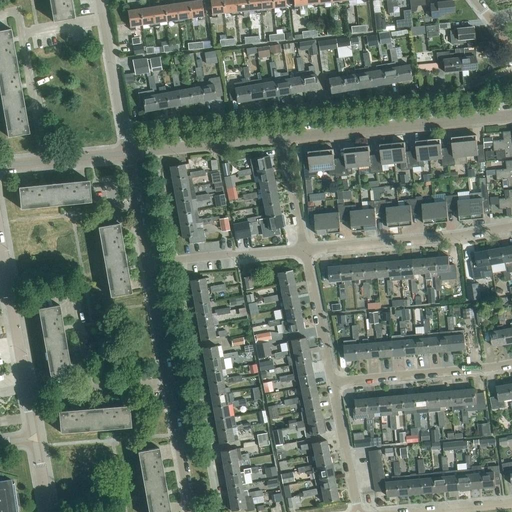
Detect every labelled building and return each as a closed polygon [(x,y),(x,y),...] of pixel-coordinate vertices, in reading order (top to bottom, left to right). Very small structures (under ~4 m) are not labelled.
[(74,17),(71,0),(49,0),(53,21),(74,17)] [(201,0),(197,0),(188,1),(191,17),(198,16),(198,20),(204,19),(201,0)] [(224,13),(222,0),(209,0),(212,18),(217,17),(217,13),(224,13)] [(237,15),(235,0),(222,0),(224,13),(231,12),(232,16),(237,15)] [(249,10),(247,0),(235,0),(237,15),(242,15),(241,11),(249,10)] [(261,12),(259,0),(247,0),(249,10),(256,9),(256,13),(261,12)] [(273,8),(272,0),(259,0),(261,12),(266,12),(266,8),(273,8)] [(285,0),(272,0),(273,8),(280,7),(281,10),(286,10),(285,0)] [(306,4),(305,0),(293,0),(294,9),(299,9),(299,5),(306,4)] [(425,5),(424,0),(409,0),(411,12),(415,12),(417,6),(425,5)] [(430,4),(430,9),(431,18),(446,16),(446,13),(454,12),(453,0),(437,2),(437,3),(430,4)] [(191,17),(188,1),(176,3),(179,23),(184,22),(184,19),(191,17)] [(179,23),(176,3),(164,5),(166,21),(173,20),(174,24),(179,23)] [(166,21),(164,5),(152,7),(155,26),(160,26),(159,22),(166,21)] [(155,26),(152,7),(140,8),(142,25),(149,24),(150,27),(155,26)] [(142,25),(140,8),(127,10),(130,30),(135,29),(135,26),(142,25)] [(380,12),(373,13),(375,30),(385,29),(384,19),(381,19),(380,12)] [(412,34),(424,33),(423,25),(411,26),(412,34)] [(450,30),(451,44),(465,42),(465,39),(474,38),(473,27),(457,28),(457,30),(450,30)] [(0,30),(0,66),(16,63),(10,29),(0,30)] [(376,35),(366,36),(367,43),(377,42),(376,35)] [(350,45),(349,38),(349,37),(335,39),(336,47),(350,45)] [(335,39),(318,41),(319,52),(337,50),(336,47),(335,39)] [(317,54),(315,40),(299,42),(300,51),(308,49),(309,55),(317,54)] [(280,44),(269,45),(270,52),(281,50),(280,44)] [(133,47),(134,53),(134,54),(143,52),(142,45),(133,47)] [(154,53),(153,47),(151,47),(150,45),(146,45),(146,47),(146,54),(154,53)] [(473,53),(476,53),(475,47),(459,49),(461,70),(476,69),(475,56),(473,56),(473,53)] [(461,70),(459,49),(455,49),(455,53),(449,53),(449,51),(436,52),(437,64),(443,63),(444,72),(461,70)] [(215,51),(204,53),(206,64),(217,63),(215,51)] [(194,61),(193,53),(184,54),(186,62),(194,61)] [(176,64),(184,62),(183,55),(174,56),(176,64)] [(162,70),(160,56),(149,59),(152,72),(162,70)] [(149,72),(146,58),(132,60),(135,75),(149,72)] [(395,67),(396,67),(395,62),(392,63),(391,62),(381,64),(384,84),(398,81),(395,67)] [(23,98),(16,63),(0,66),(0,93),(1,102),(23,98)] [(318,88),(315,74),(314,65),(308,66),(308,70),(303,71),(302,64),(297,65),(298,72),(301,72),(302,76),(301,76),(304,91),(318,88)] [(384,84),(381,64),(375,65),(376,70),(369,71),(368,72),(371,86),(384,84)] [(409,64),(396,67),(395,67),(398,81),(411,79),(409,64)] [(368,72),(369,71),(368,67),(365,68),(365,67),(354,69),(355,74),(358,88),(371,86),(368,72)] [(288,78),(289,78),(288,72),(281,73),(276,72),(276,69),(275,69),(270,70),(271,77),(274,77),(274,81),(275,81),(277,95),(291,93),(288,78)] [(262,83),(260,72),(256,73),(258,79),(250,81),(248,74),(243,75),(244,82),(247,81),(251,100),(264,98),(262,83)] [(355,74),(342,76),(344,91),(358,88),(355,74)] [(301,76),(289,78),(288,78),(291,93),(304,91),(301,76)] [(344,91),(342,76),(328,79),(330,93),(344,91)] [(207,84),(207,85),(201,86),(204,101),(216,98),(215,95),(222,93),(219,77),(209,79),(207,84)] [(247,81),(244,82),(242,82),(243,87),(228,90),(230,100),(236,99),(237,102),(251,100),(247,81)] [(275,81),(274,81),(262,83),(264,98),(277,95),(275,81)] [(166,92),(165,86),(158,87),(159,94),(154,95),(156,109),(168,107),(166,92)] [(204,101),(201,86),(189,88),(192,103),(204,101)] [(192,103),(189,88),(177,90),(180,105),(192,103)] [(143,106),(144,111),(156,109),(154,95),(153,90),(150,91),(150,90),(138,92),(141,107),(143,106)] [(180,105),(177,90),(166,92),(168,107),(180,105)] [(29,133),(23,98),(1,102),(8,136),(29,133)] [(493,140),(493,146),(511,143),(511,130),(503,131),(504,139),(493,140)] [(476,135),(464,136),(466,156),(478,155),(478,163),(485,162),(483,144),(477,145),(476,135)] [(466,156),(464,136),(452,137),(453,150),(447,151),(449,166),(455,165),(454,157),(466,156)] [(449,166),(447,151),(442,151),(440,138),(428,139),(430,160),(442,158),(443,166),(449,166)] [(493,146),(492,138),(483,138),(484,146),(493,146)] [(430,160),(428,139),(416,141),(417,154),(411,154),(413,167),(424,166),(424,160),(430,160)] [(413,167),(411,154),(406,155),(405,142),(392,143),(394,163),(401,162),(401,170),(413,169),(413,167)] [(394,163),(392,143),(380,144),(381,157),(376,158),(377,173),(383,172),(383,164),(394,163)] [(511,157),(511,143),(493,146),(494,151),(505,150),(505,158),(511,157)] [(377,173),(376,158),(370,158),(369,145),(357,147),(358,167),(370,165),(371,173),(377,173)] [(345,161),(340,161),(341,176),(348,175),(347,174),(353,174),(352,167),(358,167),(357,147),(344,148),(345,161)] [(341,176),(340,161),(334,162),(333,149),(321,150),(323,170),(329,169),(330,175),(335,175),(336,177),(341,176)] [(323,170),(321,150),(308,151),(309,161),(303,162),(305,180),(311,179),(311,177),(317,177),(316,171),(323,170)] [(254,158),(256,170),(271,167),(269,155),(254,158)] [(496,169),(496,175),(511,173),(511,159),(506,161),(506,168),(496,169)] [(230,175),(228,162),(221,163),(224,176),(230,175)] [(190,170),(185,171),(184,164),(169,166),(172,178),(186,176),(190,175),(191,178),(198,177),(197,171),(190,173),(190,170)] [(273,179),(271,167),(256,170),(252,171),(253,174),(253,176),(257,176),(259,182),(273,179)] [(511,186),(511,173),(496,175),(497,180),(507,179),(508,187),(511,186)] [(226,188),(234,187),(232,175),(224,177),(225,182),(226,188)] [(188,188),(188,187),(186,176),(172,178),(174,190),(188,188)] [(487,184),(486,184),(486,178),(480,178),(480,184),(481,192),(469,193),(470,199),(472,219),(484,218),(483,208),(489,207),(487,184)] [(276,191),(273,179),(259,182),(253,183),(254,188),(260,187),(261,194),(276,191)] [(89,180),(54,184),(55,205),(91,202),(89,180)] [(224,191),(223,183),(216,184),(217,192),(224,191)] [(55,205),(54,184),(18,187),(20,208),(55,205)] [(194,186),(188,187),(188,188),(174,190),(176,202),(190,200),(195,199),(195,201),(196,201),(202,200),(201,195),(195,196),(194,186)] [(226,188),(228,200),(236,199),(234,187),(226,188)] [(376,215),(381,215),(380,200),(379,193),(379,187),(373,187),(374,201),(368,201),(369,209),(363,210),(365,230),(377,228),(376,215)] [(499,204),(511,202),(511,189),(504,190),(505,198),(498,198),(498,197),(490,197),(491,205),(499,204)] [(351,190),(343,191),(344,199),(352,198),(351,190)] [(278,203),(276,191),(261,194),(257,195),(256,192),(249,194),(250,199),(257,197),(257,199),(254,200),(255,205),(259,204),(258,200),(260,199),(262,198),(264,206),(278,203)] [(340,219),(345,218),(344,206),(344,199),(343,191),(337,192),(339,204),(338,204),(338,212),(327,213),(329,233),(341,232),(340,219)] [(217,207),(226,205),(224,195),(215,196),(217,207)] [(447,208),(453,208),(452,195),(445,196),(446,202),(434,203),(436,223),(449,221),(447,208)] [(472,219),(470,199),(458,200),(458,195),(452,195),(453,208),(458,207),(460,220),(472,219)] [(436,223),(434,203),(423,204),(422,196),(416,197),(416,199),(417,211),(423,211),(424,224),(436,223)] [(192,211),(197,210),(196,201),(195,201),(195,199),(190,200),(176,202),(178,214),(192,211)] [(412,212),(417,211),(416,199),(410,199),(410,205),(399,206),(400,226),(413,225),(412,212)] [(400,226),(399,206),(392,207),(392,201),(386,202),(386,200),(380,200),(381,215),(387,214),(388,227),(400,226)] [(507,216),(511,215),(511,202),(499,204),(499,209),(506,209),(507,216)] [(280,215),(278,203),(264,206),(266,217),(280,215)] [(351,218),(352,231),(365,230),(363,210),(357,210),(356,205),(344,206),(345,218),(351,218)] [(329,233),(327,213),(315,214),(314,207),(308,207),(309,225),(315,224),(316,234),(329,233)] [(197,210),(192,211),(178,214),(180,226),(195,223),(199,222),(199,225),(206,224),(205,219),(202,219),(202,218),(199,218),(197,210)] [(262,221),(258,221),(259,224),(267,223),(268,229),(283,226),(280,215),(266,217),(262,218),(262,221)] [(230,230),(228,218),(219,219),(221,232),(230,230)] [(250,235),(247,221),(233,224),(235,238),(250,235)] [(98,227),(104,261),(125,258),(119,223),(98,227)] [(203,228),(196,229),(195,223),(180,226),(182,238),(188,237),(189,244),(205,241),(203,228)] [(511,265),(511,245),(502,247),(505,262),(506,266),(508,266),(509,273),(511,272),(511,270),(511,265)] [(505,262),(502,247),(489,250),(491,264),(505,262)] [(491,264),(489,250),(475,252),(478,267),(480,278),(485,277),(484,271),(492,269),(491,264)] [(449,256),(436,257),(438,272),(450,271),(449,256)] [(438,272),(436,257),(424,258),(426,273),(426,279),(431,279),(431,277),(435,277),(436,284),(441,283),(440,276),(438,276),(438,272)] [(131,292),(125,258),(104,261),(110,296),(131,292)] [(426,273),(424,258),(412,259),(414,274),(426,273)] [(414,278),(414,274),(412,259),(400,260),(402,280),(411,279),(412,286),(417,285),(416,278),(414,278)] [(402,280),(400,260),(388,261),(390,276),(390,281),(392,280),(402,280)] [(390,276),(388,261),(377,262),(378,277),(390,276)] [(378,277),(377,262),(365,264),(366,278),(378,277)] [(366,278),(365,264),(353,265),(354,279),(366,278)] [(354,279),(353,265),(340,266),(342,280),(354,279)] [(342,280),(340,266),(328,267),(330,281),(342,280)] [(277,273),(273,274),(266,275),(267,280),(278,278),(279,284),(280,285),(294,282),(292,270),(277,273)] [(252,288),(250,276),(243,277),(246,289),(252,288)] [(204,278),(190,280),(192,292),(207,290),(204,278)] [(296,294),(294,282),(280,285),(279,284),(275,285),(276,290),(280,289),(282,297),(296,294)] [(481,299),(479,283),(467,284),(469,301),(481,299)] [(209,302),(207,290),(192,292),(194,304),(209,302)] [(255,300),(254,293),(247,295),(248,302),(255,300)] [(299,305),(296,294),(282,297),(284,308),(299,305)] [(211,313),(209,302),(194,304),(196,316),(211,313)] [(38,308),(44,343),(65,339),(59,305),(38,308)] [(301,317),(299,305),(284,308),(280,309),(282,318),(282,321),(301,317)] [(213,325),(211,313),(196,316),(198,328),(213,325)] [(304,329),(301,317),(282,321),(282,318),(275,320),(276,325),(281,324),(283,333),(289,332),(304,329)] [(215,337),(213,325),(198,328),(200,340),(215,337)] [(506,344),(504,329),(503,325),(500,325),(497,326),(498,330),(490,332),(493,346),(506,344)] [(418,354),(416,341),(416,334),(406,335),(406,328),(401,329),(401,334),(401,336),(403,336),(404,340),(406,355),(418,354)] [(440,337),(441,351),(453,350),(452,336),(452,331),(449,331),(449,330),(440,331),(440,337)] [(271,340),(270,332),(256,334),(257,342),(271,340)] [(430,352),(428,338),(428,333),(425,334),(416,334),(416,341),(418,354),(430,352)] [(406,355),(404,340),(403,336),(401,336),(401,334),(392,335),(392,341),(394,356),(394,357),(401,357),(401,355),(406,355)] [(466,349),(464,334),(452,336),(453,350),(466,349)] [(244,344),(243,337),(231,339),(233,346),(244,344)] [(309,348),(308,342),(306,342),(305,337),(286,341),(288,350),(289,353),(293,353),(293,352),(308,349),(307,348),(309,348)] [(440,337),(428,338),(430,352),(441,351),(440,337)] [(71,374),(65,339),(44,343),(50,378),(71,374)] [(370,358),(368,343),(368,339),(362,339),(363,344),(357,344),(356,344),(358,359),(370,358)] [(358,359),(356,344),(357,344),(356,340),(354,340),(344,341),(346,362),(353,361),(353,359),(358,359)] [(394,356),(392,341),(380,342),(382,357),(394,356)] [(268,342),(256,344),(259,358),(271,355),(268,342)] [(382,357),(380,342),(368,343),(370,358),(382,357)] [(202,348),(204,360),(219,358),(217,345),(202,348)] [(310,361),(308,349),(293,352),(293,353),(289,353),(288,350),(281,352),(282,357),(289,356),(290,359),(294,358),(295,363),(296,364),(310,361)] [(225,369),(223,359),(223,357),(219,358),(204,360),(206,372),(221,369),(221,370),(225,369)] [(271,369),(270,360),(258,363),(260,370),(260,371),(261,371),(266,370),(271,369)] [(312,373),(310,361),(296,364),(295,363),(291,364),(292,370),(297,369),(298,375),(298,376),(312,373)] [(222,376),(221,370),(221,369),(206,372),(208,384),(223,381),(227,381),(228,383),(235,382),(234,377),(228,378),(228,375),(222,376)] [(315,384),(312,373),(298,376),(298,375),(293,376),(293,374),(286,375),(287,380),(294,379),(294,381),(299,380),(300,387),(315,384)] [(229,387),(224,388),(223,381),(208,384),(210,396),(225,393),(230,392),(229,387)] [(263,383),(265,392),(273,390),(271,382),(263,383)] [(511,394),(510,384),(510,382),(502,383),(503,385),(496,386),(498,396),(490,397),(492,409),(505,407),(504,400),(511,398),(511,394)] [(317,396),(315,384),(300,387),(303,399),(317,396)] [(486,409),(484,392),(476,393),(475,388),(463,390),(464,404),(465,409),(467,408),(467,411),(486,409)] [(453,410),(462,409),(465,409),(464,404),(463,390),(451,391),(452,405),(453,410)] [(452,405),(451,391),(439,392),(440,407),(441,411),(443,411),(446,410),(445,406),(452,405)] [(439,392),(427,393),(429,412),(438,411),(441,411),(440,407),(439,392)] [(227,405),(225,393),(210,396),(212,407),(227,405)] [(429,412),(427,393),(415,394),(417,413),(419,413),(429,412)] [(417,413),(415,394),(403,395),(405,410),(404,410),(405,414),(414,413),(415,420),(420,420),(419,413),(417,413)] [(405,410),(403,395),(391,396),(393,411),(392,411),(393,415),(395,415),(399,415),(398,410),(404,410),(405,410)] [(320,408),(317,396),(303,399),(298,400),(298,398),(291,399),(292,404),(299,403),(299,405),(304,405),(305,411),(320,408)] [(393,411),(391,396),(379,397),(381,412),(392,411),(393,411)] [(381,412),(379,397),(367,398),(369,417),(372,417),(375,417),(374,413),(381,412)] [(369,417),(367,398),(355,399),(356,414),(353,414),(354,419),(367,418),(367,425),(372,424),(372,417),(369,417)] [(130,426),(129,405),(93,408),(95,429),(130,426)] [(229,417),(227,405),(212,407),(215,419),(229,417)] [(95,429),(93,408),(58,411),(60,432),(95,429)] [(301,412),(302,421),(303,423),(307,423),(322,420),(320,408),(305,411),(301,412)] [(231,428),(229,417),(215,419),(217,431),(231,428)] [(324,432),(322,420),(303,423),(302,421),(296,422),(297,427),(297,432),(304,430),(306,437),(311,436),(310,435),(324,432)] [(237,435),(236,430),(243,429),(242,424),(235,425),(236,427),(231,428),(217,431),(219,443),(234,441),(233,440),(238,440),(237,435)] [(489,424),(477,426),(479,437),(491,436),(489,424)] [(281,436),(273,438),(275,445),(282,443),(281,436)] [(358,448),(371,446),(370,438),(357,440),(358,448)] [(312,443),(300,446),(301,450),(313,448),(314,455),(329,452),(326,440),(312,443)] [(463,441),(455,442),(455,450),(464,449),(463,441)] [(455,450),(455,442),(443,443),(444,451),(455,450)] [(137,451),(144,486),(165,482),(159,447),(137,451)] [(248,453),(236,455),(235,448),(220,451),(222,463),(237,460),(237,461),(249,459),(248,453)] [(394,456),(393,448),(385,449),(386,457),(394,456)] [(331,464),(329,452),(314,455),(316,466),(316,467),(331,464)] [(239,473),(237,461),(237,460),(222,463),(225,475),(239,473)] [(511,461),(502,464),(504,476),(510,475),(511,484),(511,461)] [(471,489),(470,470),(472,469),(472,466),(471,462),(466,463),(467,470),(458,471),(459,490),(460,490),(460,491),(467,491),(467,489),(471,489)] [(333,476),(331,464),(316,467),(316,466),(312,467),(311,465),(305,467),(306,472),(306,474),(313,473),(314,479),(333,476)] [(483,488),(482,473),(482,467),(482,465),(472,466),(472,469),(470,470),(471,489),(483,488)] [(496,486),(495,474),(500,474),(499,465),(488,466),(488,472),(482,473),(483,488),(484,487),(484,489),(491,488),(491,487),(496,486)] [(268,477),(276,475),(275,467),(267,468),(268,477)] [(424,493),(422,474),(424,474),(424,467),(418,467),(419,474),(417,474),(416,473),(411,474),(410,475),(412,494),(424,493)] [(245,483),(244,474),(251,473),(250,468),(243,469),(244,472),(239,473),(225,475),(227,487),(241,484),(245,483)] [(400,495),(398,481),(399,480),(398,476),(400,476),(400,469),(395,469),(395,476),(392,476),(392,481),(386,482),(387,496),(400,495)] [(459,490),(458,471),(448,471),(446,472),(447,491),(459,490)] [(294,481),(292,472),(281,474),(282,483),(294,481)] [(447,491),(446,472),(443,472),(434,473),(435,492),(447,491)] [(435,492),(434,473),(424,474),(422,474),(424,493),(435,492)] [(412,494),(410,475),(404,476),(405,480),(399,480),(398,481),(400,495),(401,495),(401,497),(407,496),(407,495),(412,494)] [(336,487),(333,476),(314,479),(315,485),(320,484),(321,490),(336,487)] [(0,511),(18,511),(14,483),(3,484),(2,479),(0,479),(0,511)] [(170,511),(165,482),(144,486),(148,511),(170,511)] [(247,490),(242,491),(241,484),(227,487),(229,499),(248,495),(247,493),(248,493),(247,490)] [(288,485),(284,486),(283,486),(285,498),(291,496),(288,485)] [(338,499),(336,487),(321,490),(324,502),(338,499)] [(251,497),(255,497),(254,492),(248,493),(247,493),(248,495),(229,499),(231,511),(245,508),(245,511),(254,510),(251,497)] [(300,505),(299,496),(287,498),(289,508),(296,507),(295,505),(300,505)]
